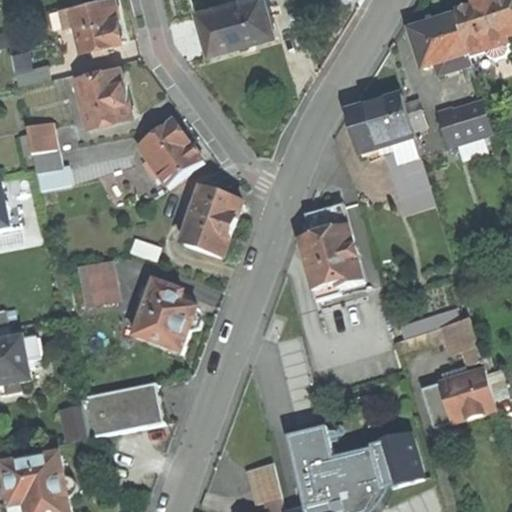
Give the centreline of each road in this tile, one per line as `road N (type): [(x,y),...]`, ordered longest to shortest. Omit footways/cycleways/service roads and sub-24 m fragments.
road 1 (residential): [(284,203),(176,511)]
road 2 (residential): [(147,0),(170,63),(246,168),(284,203)]
road 3 (residential): [(393,0),(284,203)]
road 4 (unknown): [(452,511),(419,385),(438,373)]
